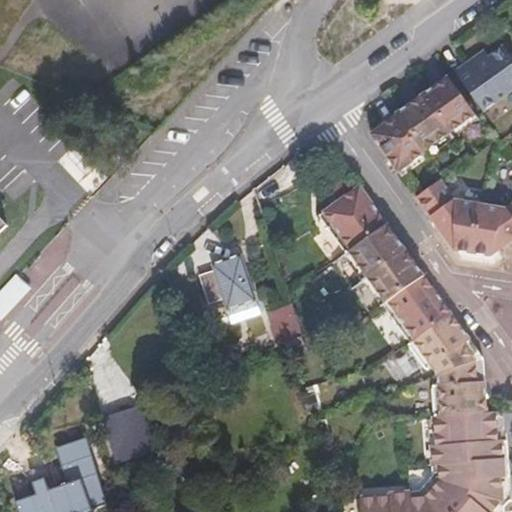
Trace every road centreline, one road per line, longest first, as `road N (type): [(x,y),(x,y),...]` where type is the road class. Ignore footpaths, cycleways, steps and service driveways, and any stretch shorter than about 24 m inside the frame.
road 1 (residential): [(322,114),(223,179),(156,242),(0,422)]
road 2 (residential): [(322,114),(446,284)]
road 3 (residential): [(479,0),(322,114)]
road 4 (residential): [(322,114),(294,79),(318,0)]
